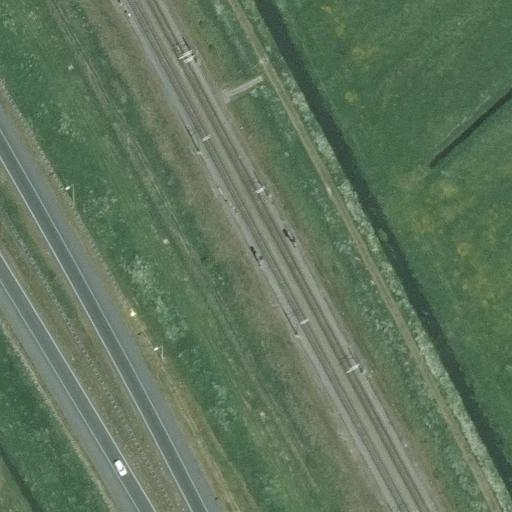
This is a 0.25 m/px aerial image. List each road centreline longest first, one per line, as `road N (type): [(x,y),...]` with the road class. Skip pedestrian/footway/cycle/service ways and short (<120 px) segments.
road 1 (trunk): [(196,511),(0,149)]
road 2 (trunk): [(0,269),(141,511)]
